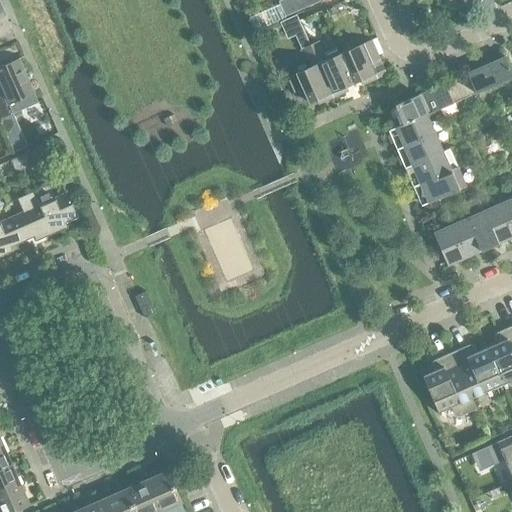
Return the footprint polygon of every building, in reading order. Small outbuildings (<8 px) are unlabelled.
[(280,0),(279,1),(285,15),(295,11),(319,0),(280,0)] [(475,0),(446,0),(451,11),(475,0)] [(296,15),(280,22),(287,37),(303,30),(296,15)] [(340,53),(353,82),(360,79),(362,84),(386,73),(371,39),(340,53)] [(310,44),(333,97),(348,90),(346,86),(353,82),(340,53),(326,59),(318,40),(310,44)] [(318,103),(333,97),(310,44),(301,47),(310,66),(295,72),(308,102),(316,99),(318,103)] [(468,72),(476,92),(511,76),(511,73),(504,56),(468,72)] [(0,92),(0,118),(12,113),(8,104),(34,93),(18,58),(0,65),(0,87),(2,92),(0,92)] [(431,88),(440,108),(476,92),(468,72),(431,88)] [(394,104),(403,123),(403,124),(426,114),(440,108),(431,88),(394,104)] [(403,124),(403,123),(388,130),(397,149),(434,132),(426,114),(403,124)] [(397,149),(405,167),(442,151),(434,132),(397,149)] [(413,186),(420,184),(419,182),(450,169),(442,151),(405,167),(413,186)] [(18,157),(23,169),(26,175),(34,172),(25,153),(18,157)] [(23,169),(18,157),(10,160),(16,173),(23,169)] [(419,182),(420,184),(428,202),(466,186),(457,166),(450,169),(419,182)] [(49,184),(33,191),(51,233),(67,226),(65,222),(78,216),(67,192),(55,198),(49,184)] [(11,217),(22,241),(34,236),(36,240),(51,233),(33,191),(17,198),(23,212),(11,217)] [(461,204),(467,217),(481,250),(498,242),(484,210),(478,197),(461,204)] [(511,197),(499,203),(511,231),(511,197)] [(511,231),(499,203),(484,210),(498,242),(511,236),(511,231)] [(0,255),(12,250),(11,246),(22,241),(11,217),(0,221),(0,255)] [(450,225),(464,257),(481,250),(467,217),(450,225)] [(447,265),(464,257),(450,225),(433,232),(447,265)] [(138,295),(135,296),(145,318),(148,316),(156,313),(146,291),(138,295)] [(497,342),(487,347),(503,384),(511,379),(511,324),(498,331),(497,332),(496,333),(495,334),(495,335),(494,337),(494,338),(495,339),(497,342)] [(467,345),(451,352),(471,398),(503,384),(487,347),(477,351),(475,347),(474,346),(473,346),(472,345),(470,344),(468,344),(467,345)] [(473,401),(471,398),(451,352),(434,359),(433,360),(432,361),(432,362),(431,363),(431,364),(431,366),(433,371),(422,375),(438,412),(450,407),(453,412),(453,413),(454,414),(455,415),(456,416),(457,416),(459,416),(460,416),(461,415),(476,409),(474,405),(473,405),(471,402),(473,401)] [(511,464),(511,434),(497,442),(486,447),(494,464),(505,460),(508,466),(511,464)] [(0,445),(0,469),(12,464),(3,444),(0,445)] [(473,464),(483,459),(480,452),(470,456),(473,464)] [(0,492),(20,484),(12,464),(0,469),(0,492)] [(167,470),(145,479),(160,511),(181,502),(167,470)] [(125,488),(135,511),(158,511),(160,511),(145,479),(125,488)] [(0,492),(0,511),(11,511),(29,504),(20,484),(0,492)] [(104,498),(110,511),(135,511),(125,488),(104,498)] [(83,507),(85,511),(110,511),(104,498),(83,507)]
